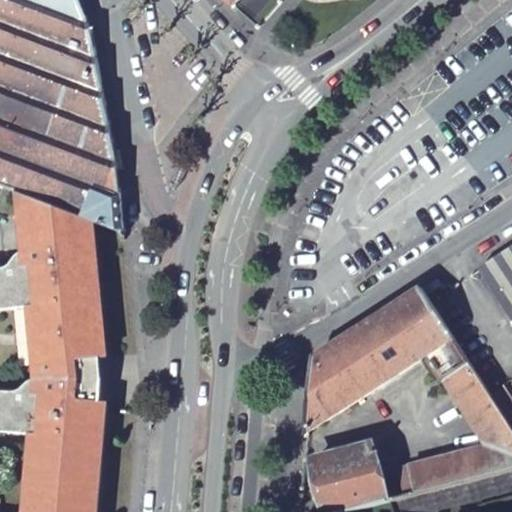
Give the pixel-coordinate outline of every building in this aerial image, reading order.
[(29,0),(0,0),(0,183),(16,189),(93,215),(124,226),(118,165),(92,29),(89,23),(29,0)] [(29,0),(89,23),(80,0),(29,0)] [(183,185),(189,169),(180,165),(174,182),(183,185)] [(105,358),(93,215),(16,189),(25,268),(0,270),(0,310),(29,308),(36,380),(35,395),(0,391),(0,432),(32,435),(25,511),(96,511),(106,402),(101,402),(103,380),(101,358),(105,358)] [(264,267),(266,249),(257,248),(255,266),(264,267)] [(511,248),(479,270),(511,319),(511,248)] [(311,364),(305,431),(307,433),(427,358),(485,450),(410,469),(416,495),(511,471),(511,436),(489,399),(430,303),(422,290),(320,354),(315,358),(311,364)] [(351,511),(389,503),(375,448),(315,462),(326,511),(351,511)]
